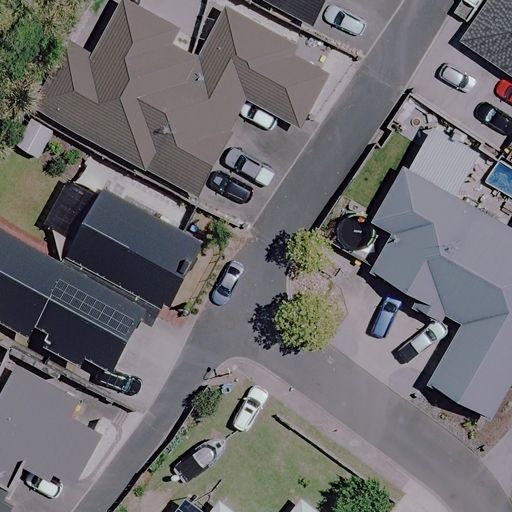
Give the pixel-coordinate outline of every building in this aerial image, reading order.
[(261,0),(311,25),(323,0),(261,0)] [(511,0),(487,0),(459,45),(511,77),(511,138),(506,148),(511,151),(511,0)] [(290,55),(295,47),(220,6),(197,49),(110,2),(83,51),(68,43),(32,109),(195,198),(247,101),(299,129),(329,75),(290,55)] [(368,270),(419,299),(412,311),(439,326),(446,315),(460,322),(426,381),(490,418),(511,379),(511,233),(401,169),(368,226),(387,237),(368,270)] [(199,241),(98,186),(64,249),(165,304),(199,241)] [(154,312),(0,232),(0,323),(117,384),(125,367),(154,312)] [(78,401),(7,364),(0,378),(0,511),(10,511),(34,467),(74,487),(102,434),(70,417),(78,401)] [(316,511),(301,499),(290,511),(231,511),(218,501),(209,511),(316,511)]
